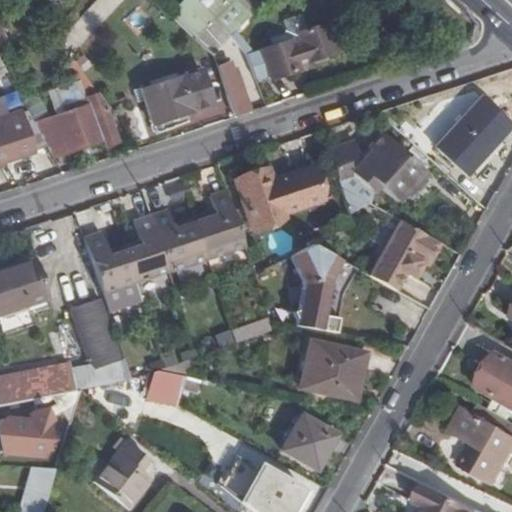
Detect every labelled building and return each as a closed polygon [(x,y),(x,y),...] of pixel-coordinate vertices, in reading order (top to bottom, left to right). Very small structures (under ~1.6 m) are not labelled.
[(98,0),(59,36),(71,49),(124,0),(98,0)] [(233,0),(185,0),(170,16),(196,40),(214,20),(233,0)] [(246,5),(240,0),(233,0),(214,20),(223,28),(246,5)] [(256,14),(246,5),(223,28),(232,38),(233,38),(256,14)] [(214,20),(196,40),(214,58),(232,38),(223,28),(214,20)] [(327,25),(297,35),(301,45),(292,47),(290,43),(261,53),(271,82),(300,72),(299,68),(337,56),(327,25)] [(97,93),(75,63),(65,71),(87,101),(89,107),(78,111),(76,105),(62,110),(64,116),(48,122),(35,126),(52,158),(102,143),(104,149),(119,144),(107,108),(97,93)] [(235,71),(221,76),(227,96),(242,91),(235,71)] [(200,72),(142,92),(153,126),(212,106),(200,72)] [(35,126),(48,122),(34,97),(23,103),(35,126)] [(479,98),(433,149),(465,179),(511,128),(479,98)] [(0,163),(34,153),(18,105),(0,110),(0,163)] [(403,208),(432,170),(381,131),(352,169),(403,208)] [(266,171),(234,182),(250,231),(282,220),(281,214),(321,201),(311,170),(270,183),(266,171)] [(354,211),(372,200),(357,175),(339,186),(354,211)] [(151,218),(169,274),(244,250),(225,193),(207,199),(213,218),(174,231),(168,212),(151,218)] [(82,240),(101,296),(169,274),(151,218),(150,217),(132,223),(140,247),(106,258),(98,234),(82,240)] [(438,246),(399,224),(368,278),(395,292),(404,276),(410,280),(419,264),(426,268),(438,246)] [(340,283),(349,267),(312,247),(288,259),(302,286),(298,310),(292,314),(296,323),(295,328),(321,333),(330,282),(340,283)] [(33,261),(0,271),(0,314),(26,306),(29,315),(49,309),(33,261)] [(74,326),(88,367),(89,372),(120,361),(99,299),(69,310),(74,326)] [(271,333),(269,323),(268,322),(231,335),(234,346),(271,333)] [(67,375),(88,367),(74,326),(52,334),(67,375)] [(365,354),(310,342),(300,388),(354,400),(365,354)] [(360,401),(370,355),(365,354),(354,400),(360,401)] [(162,361),(164,370),(176,365),(173,357),(162,361)] [(478,392),(497,402),(511,410),(511,365),(497,357),(478,392)] [(146,401),(178,407),(184,375),(152,369),(146,401)] [(0,406),(14,404),(74,392),(70,377),(0,391),(0,406)] [(74,406),(79,391),(74,392),(14,404),(18,417),(74,406)] [(511,410),(497,402),(491,413),(509,423),(511,415),(511,410)] [(496,487),(511,457),(511,424),(509,423),(491,413),(482,408),(476,419),(465,413),(453,436),(474,447),(463,469),(496,487)] [(301,416),(281,451),(317,471),(336,436),(301,416)] [(148,461),(126,444),(94,484),(127,510),(149,481),(139,473),(148,461)] [(17,511),(42,511),(55,469),(31,467),(17,511)] [(293,511),(305,492),(261,467),(241,503),(253,511),(293,511)] [(476,511),(424,487),(416,506),(424,510),(422,511),(476,511)]
